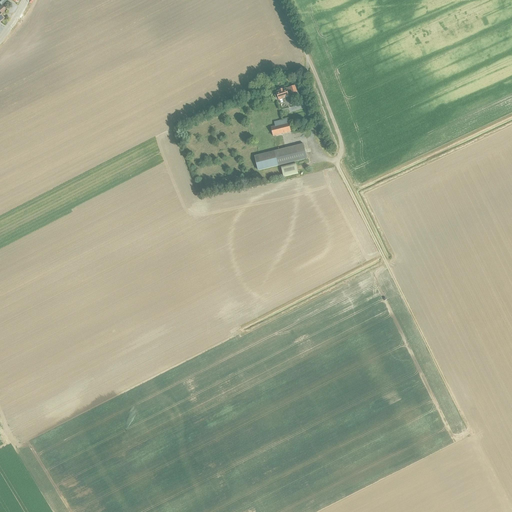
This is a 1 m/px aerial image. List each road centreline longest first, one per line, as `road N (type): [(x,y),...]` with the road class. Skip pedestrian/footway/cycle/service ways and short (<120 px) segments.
road 1 (track): [(464,423),(336,159)]
road 2 (unclassified): [(336,159),(341,142),(282,0)]
